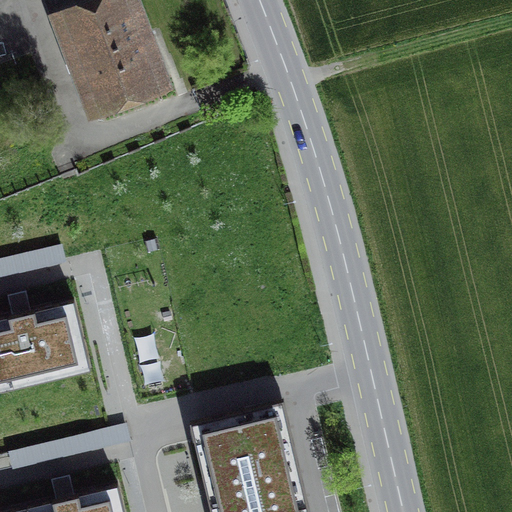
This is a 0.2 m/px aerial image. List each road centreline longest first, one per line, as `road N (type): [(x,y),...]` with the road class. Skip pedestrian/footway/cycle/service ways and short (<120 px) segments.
road 1 (primary): [(256,0),(339,237),(402,511)]
road 2 (track): [(287,81),(511,23)]
